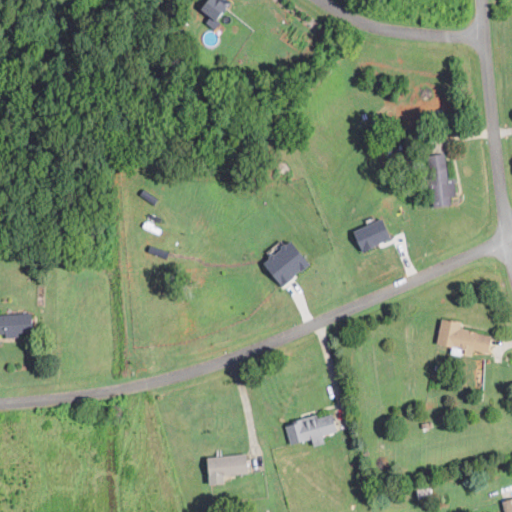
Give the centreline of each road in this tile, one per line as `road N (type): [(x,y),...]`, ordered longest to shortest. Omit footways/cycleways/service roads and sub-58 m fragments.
road 1 (residential): [(0,401),(105,392),(206,367),(511,232)]
road 2 (residential): [(481,0),(511,266)]
road 3 (residential): [(322,0),(401,32),(485,36)]
